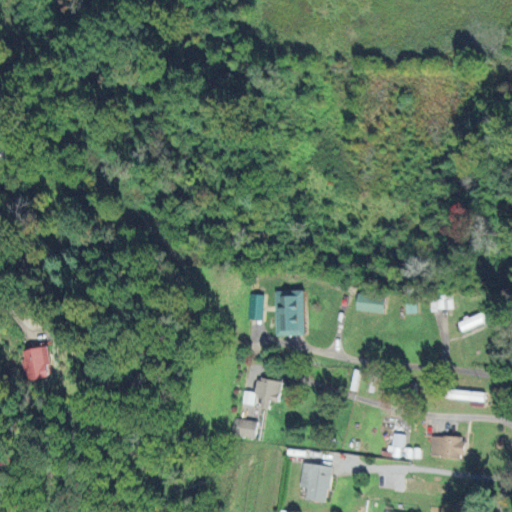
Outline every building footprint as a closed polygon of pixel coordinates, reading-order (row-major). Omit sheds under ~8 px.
[(276,335),(306,335),(305,290),(275,290),(276,335)] [(356,309),(383,313),(386,297),(358,293),(356,309)] [(264,294),(248,294),(247,319),(263,320),(264,294)] [(452,309),(452,295),(430,296),(431,310),(452,309)] [(457,322),(462,332),(495,318),(491,307),(457,322)] [(53,365),(50,346),(21,351),(26,381),(51,377),(49,366),(53,365)] [(283,381),(258,377),(255,393),(243,390),(240,404),(246,404),(243,417),(251,418),(255,397),(262,399),(260,408),(269,409),(270,400),(279,402),(283,381)] [(441,397),(483,402),(485,393),(443,388),(441,397)] [(257,420),(233,419),(232,436),(256,438),(257,420)] [(430,456),(463,457),(464,437),(431,436),(430,456)] [(327,503),(332,467),(304,463),(300,487),(307,488),(306,500),(327,503)] [(448,485),(404,479),(402,488),(447,493),(448,485)]
